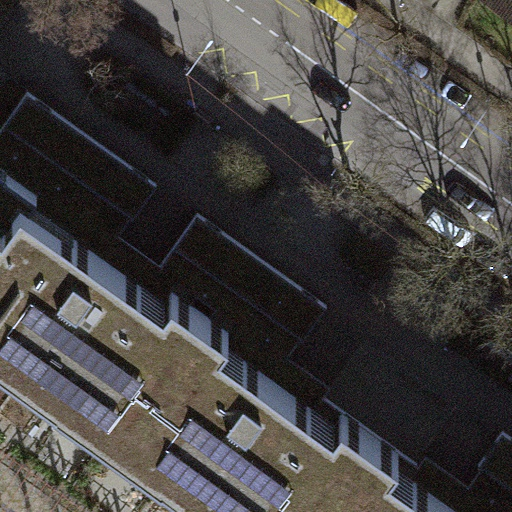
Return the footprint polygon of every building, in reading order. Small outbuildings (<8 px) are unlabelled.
[(28,90),(0,130),(0,164),(97,234),(117,206),(134,217),(158,183),(28,90)] [(0,360),(108,438),(201,308),(154,274),(97,234),(0,164),(0,360)] [(328,305),(198,212),(154,274),(201,308),(267,355),(287,327),(303,339),(328,305)] [(108,438),(212,511),(312,511),(371,430),(267,355),(201,308),(108,438)] [(312,511),(486,511),(476,504),(371,430),(312,511)] [(511,511),(511,435),(504,430),(479,464),(496,476),(476,504),(486,511),(511,511)]
